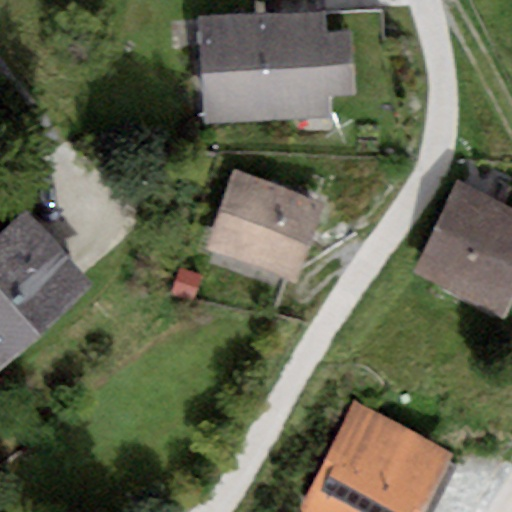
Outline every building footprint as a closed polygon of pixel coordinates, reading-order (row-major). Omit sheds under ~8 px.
[(136,0),(146,22),(196,0),(136,0)] [(325,9),(199,17),(206,124),(329,116),(328,96),(355,94),(351,29),(327,31),(325,9)] [(322,203),(230,171),(201,252),(293,285),(322,203)] [(511,301),(511,209),(460,182),(411,274),(502,321),(511,301)] [(27,209),(0,232),(0,365),(93,284),(27,209)] [(423,511),(454,453),(353,401),(295,511),(423,511)]
